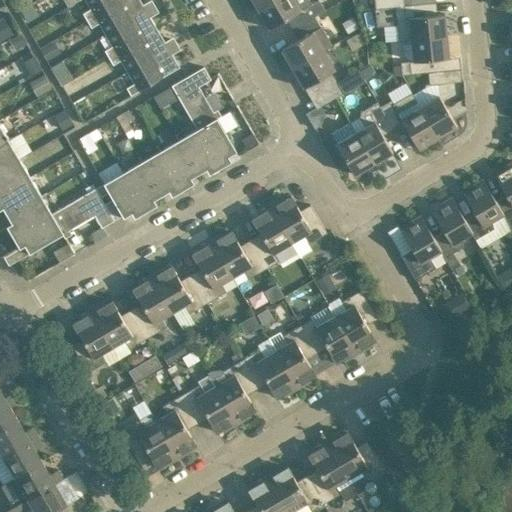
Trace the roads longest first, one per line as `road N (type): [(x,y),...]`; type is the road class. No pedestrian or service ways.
road 1 (residential): [(150,511),(413,354),(421,327),(358,218)]
road 2 (residential): [(7,317),(302,146)]
road 3 (residential): [(358,218),(480,141),(473,0)]
road 4 (residential): [(123,511),(7,317)]
road 5 (residential): [(302,146),(217,0)]
